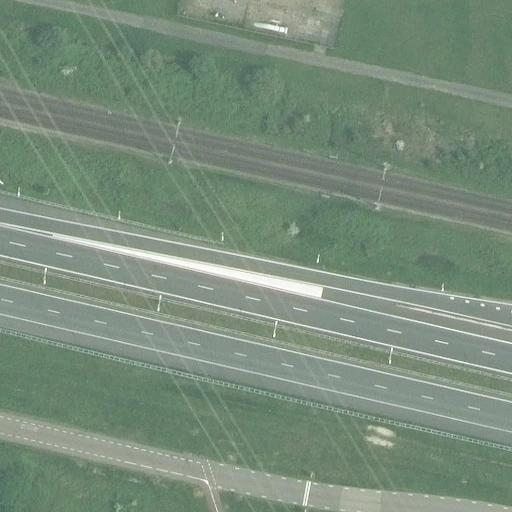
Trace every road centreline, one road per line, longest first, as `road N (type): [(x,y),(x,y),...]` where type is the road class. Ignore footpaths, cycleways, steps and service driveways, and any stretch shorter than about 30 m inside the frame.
road 1 (motorway): [(0,299),(511,417)]
road 2 (unclassified): [(449,511),(305,494),(0,428)]
road 3 (motorway): [(511,359),(164,279)]
road 4 (primary): [(511,322),(171,250)]
road 5 (trunk): [(171,250),(0,223)]
road 6 (trunk): [(164,279),(0,241)]
